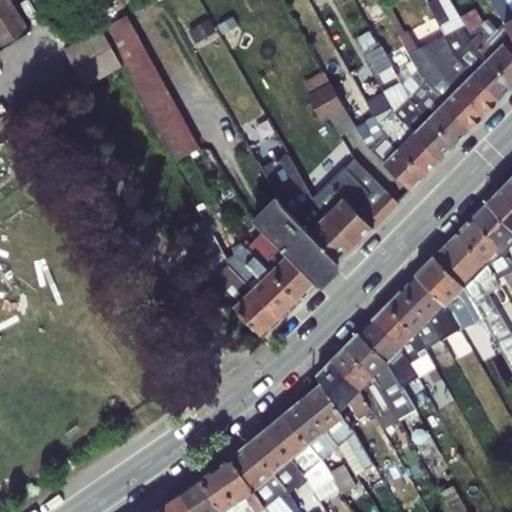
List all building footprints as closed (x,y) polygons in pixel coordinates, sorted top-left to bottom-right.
[(12,0),(0,0),(0,49),(32,30),(12,0)] [(380,0),(374,0),(366,5),(375,22),(389,14),(380,0)] [(432,0),(429,2),(445,34),(464,25),(465,24),(461,15),(451,0),(432,0)] [(511,0),(492,0),(505,23),(511,18),(511,0)] [(511,49),(511,35),(505,23),(499,28),(489,18),(485,22),(475,7),(461,15),(465,24),(464,25),(471,39),(489,57),(504,42),(511,49)] [(128,13),(101,28),(121,65),(174,161),(201,147),(128,13)] [(231,15),(224,20),(231,30),(238,27),(231,15)] [(464,25),(445,34),(456,54),(474,72),(488,58),(489,57),(471,39),(464,25)] [(121,65),(101,28),(65,48),(86,85),(121,65)] [(425,82),(445,101),(474,72),(456,54),(445,34),(419,47),(408,28),(399,34),(425,82)] [(370,29),(358,36),(366,50),(378,43),(370,29)] [(442,104),(445,101),(425,82),(399,34),(385,42),(404,76),(409,73),(414,82),(404,87),(410,97),(430,116),(442,104)] [(511,81),(511,49),(504,42),(489,57),(488,58),(511,81)] [(381,44),(367,52),(379,73),(393,65),(381,44)] [(502,99),(511,88),(511,81),(488,58),(474,72),(502,99)] [(325,71),(304,82),(311,94),(308,95),(322,120),(330,116),(341,135),(356,125),(325,71)] [(442,104),(471,130),(502,99),(474,72),(445,101),(442,104)] [(401,82),(384,90),(394,111),(415,131),(430,116),(410,97),(404,87),(401,82)] [(366,99),(374,115),(386,134),(399,147),(413,133),(415,131),(394,111),(384,90),(366,99)] [(430,116),(458,143),(471,130),(442,104),(430,116)] [(374,115),(356,125),(370,149),(384,162),(399,147),(386,134),(374,115)] [(413,133),(442,159),(458,143),(430,116),(415,131),(413,133)] [(399,147),(426,175),(442,159),(413,133),(399,147)] [(248,142),(237,149),(247,167),(259,160),(248,142)] [(399,147),(384,162),(412,190),(426,175),(399,147)] [(304,206),(314,196),(287,153),(261,168),(278,195),(288,185),(300,198),(298,200),(304,206)] [(344,196),(375,228),(400,202),(355,158),(346,166),(345,165),(314,196),(329,212),(344,196)] [(511,176),(487,202),(511,226),(511,176)] [(288,185),(278,195),(283,203),(310,232),(329,212),(314,196),(304,206),(298,200),(300,198),(288,185)] [(289,252),(318,284),(340,263),(310,232),(283,203),(278,195),(253,217),(265,229),(289,252)] [(329,212),(360,243),(375,228),(344,196),(329,212)] [(511,239),(511,226),(487,202),(472,217),(503,249),(511,239)] [(229,263),(253,288),(271,270),(249,248),(241,241),(235,247),(215,211),(204,216),(223,252),(229,263)] [(329,212),(310,232),(340,263),(360,243),(329,212)] [(503,249),(472,217),(457,232),(489,263),(502,250),(503,249)] [(201,262),(215,256),(197,220),(178,231),(197,266),(201,263),(201,262)] [(289,252),(265,229),(254,240),(247,235),(241,241),(249,248),(271,270),(289,252)] [(489,263),(457,232),(436,254),(465,285),(489,263)] [(511,239),(503,249),(502,250),(511,263),(511,239)] [(511,263),(502,250),(489,263),(501,285),(508,281),(511,290),(511,263)] [(229,263),(223,252),(216,258),(215,256),(201,262),(201,263),(215,288),(234,307),(253,288),(229,263)] [(318,284),(289,252),(271,270),(301,301),(318,284)] [(465,285),(436,254),(416,274),(445,304),(446,305),(465,285)] [(215,288),(201,263),(197,266),(190,270),(219,315),(226,308),(234,307),(215,288)] [(489,263),(465,285),(502,347),(511,365),(511,332),(489,292),(501,285),(489,263)] [(283,317),(301,301),(271,270),(253,288),(283,317)] [(445,304),(416,274),(401,289),(431,318),(445,304)] [(502,347),(465,285),(446,305),(461,328),(472,322),(490,353),(502,347)] [(264,335),(283,317),(253,288),(234,307),(264,335)] [(431,318),(401,289),(387,303),(417,332),(431,318)] [(417,332),(387,303),(373,318),(402,347),(417,332)] [(461,328),(446,305),(445,304),(431,318),(448,348),(455,361),(469,353),(476,366),(481,364),(461,328)] [(402,347),(373,318),(360,332),(389,360),(391,358),(402,347)] [(448,348),(431,318),(417,332),(426,347),(430,346),(434,355),(448,348)] [(389,360),(360,332),(348,343),(377,372),(388,361),(389,360)] [(426,347),(417,332),(402,347),(419,376),(429,371),(435,383),(443,378),(426,347)] [(377,372),(348,343),(336,355),(368,382),(374,375),(377,372)] [(419,376),(402,347),(391,358),(400,369),(408,382),(419,376)] [(368,382),(336,355),(317,374),(322,381),(341,410),(350,401),(368,382)] [(377,372),(374,375),(399,419),(417,409),(388,361),(377,372)] [(368,382),(350,401),(360,418),(373,411),(377,418),(373,420),(380,432),(385,430),(384,428),(399,419),(374,375),(368,382)] [(322,381),(301,399),(328,429),(345,415),(341,410),(322,381)] [(450,390),(444,392),(449,402),(454,399),(450,390)] [(301,399),(283,414),(310,444),(310,443),(328,429),(301,399)] [(283,414),(266,427),(291,459),(292,458),(310,444),(283,414)] [(328,429),(340,445),(358,474),(375,463),(354,429),(345,415),(328,429)] [(266,427),(250,441),(275,472),(291,459),(266,427)] [(328,429),(310,443),(324,459),(340,445),(328,429)] [(250,441),(232,455),(254,489),(275,473),(275,472),(250,441)] [(292,458),(308,479),(320,500),(340,488),(331,471),(324,459),(310,443),(310,444),(292,458)] [(199,478),(223,511),(224,510),(254,489),(232,455),(226,460),(199,478)] [(275,472),(275,473),(290,491),(296,486),(299,489),(308,479),(292,458),(291,459),(275,472)] [(331,471),(340,488),(343,493),(358,484),(345,463),(331,471)] [(290,491),(275,473),(254,489),(266,506),(270,511),(295,511),(300,508),(290,491)] [(199,478),(180,491),(194,511),(220,511),(223,511),(199,478)] [(468,511),(454,484),(441,491),(451,511),(468,511)] [(254,489),(224,510),(225,511),(270,511),(266,506),(254,489)] [(194,511),(180,491),(158,506),(162,511),(194,511)]
